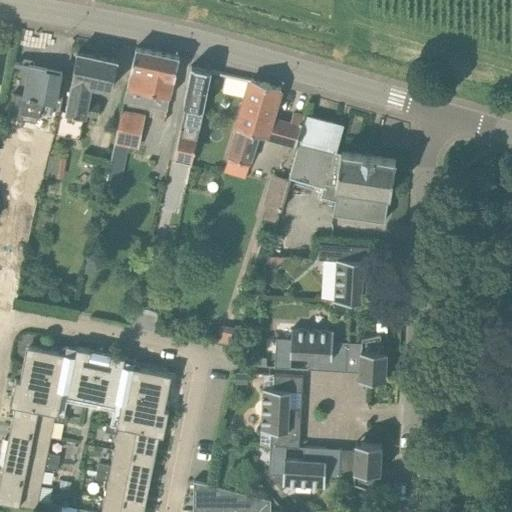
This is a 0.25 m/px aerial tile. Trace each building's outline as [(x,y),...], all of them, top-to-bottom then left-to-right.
[(180,57),(136,48),(129,90),(173,99),(180,57)] [(118,59),(78,51),(65,110),(95,116),(98,104),(84,101),(88,83),(111,88),(118,59)] [(212,70),(192,65),(183,104),(189,105),(185,123),(199,126),(212,70)] [(12,93),(7,115),(36,121),(48,101),(56,103),(62,72),(61,72),(60,75),(46,72),(47,69),(29,66),(29,67),(30,68),(24,95),(12,93)] [(251,79),(229,156),(253,162),(260,135),(269,138),(281,88),(251,79)] [(291,122),(303,126),(306,115),(293,112),(291,122)] [(130,116),(121,114),(117,127),(142,131),(145,119),(130,116)] [(303,126),(297,146),(289,176),(323,185),(321,194),(336,198),(333,213),(385,221),(389,191),(391,191),(396,160),(338,150),(342,125),(306,115),(303,126)] [(181,130),(173,161),(191,165),(198,134),(181,130)] [(263,204),(282,209),(291,180),(272,174),(263,204)] [(335,259),(334,301),(376,303),(377,245),(320,244),(319,259),(335,259)] [(276,336),(275,367),(290,368),(290,354),(308,355),(308,369),(345,371),(346,342),(333,341),(333,330),(290,327),(290,337),(276,336)] [(384,351),(380,334),(361,338),(362,342),(346,342),(345,371),(365,372),(365,379),(385,380),(387,351),(384,351)] [(88,511),(143,511),(160,424),(166,426),(169,410),(165,409),(171,378),(168,374),(133,367),(132,372),(123,370),(125,357),(77,347),(74,360),(65,359),(66,353),(31,346),(26,349),(20,380),(16,379),(13,395),(17,395),(0,480),(0,501),(49,510),(51,503),(40,501),(47,469),(58,471),(61,458),(50,456),(57,424),(67,426),(69,415),(59,413),(63,395),(122,407),(118,425),(107,423),(105,433),(117,435),(110,468),(99,465),(96,478),(108,481),(101,511),(89,511),(88,511)] [(259,429),(271,431),(270,444),(299,446),(302,409),(287,408),(289,391),(302,391),(303,376),(274,374),(274,388),(262,387),(259,429)] [(340,448),(339,478),(354,478),(353,483),(372,489),(377,473),(380,473),(382,444),(361,443),(361,449),(340,448)] [(325,477),(339,478),(340,448),(299,446),(270,444),(269,473),(283,474),(283,484),(325,487),(325,477)]
